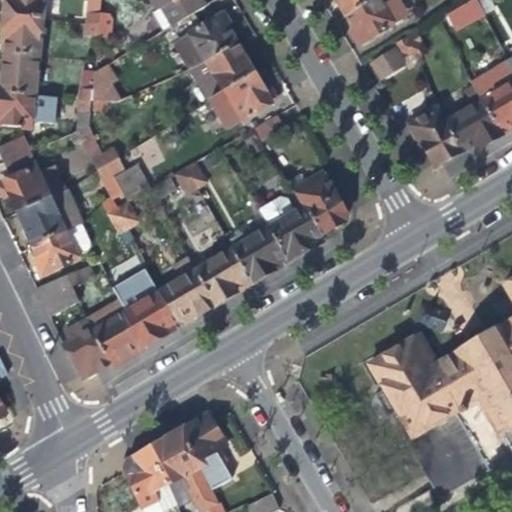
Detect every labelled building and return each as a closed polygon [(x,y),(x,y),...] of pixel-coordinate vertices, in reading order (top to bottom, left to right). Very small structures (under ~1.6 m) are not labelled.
[(41,18),(42,0),(3,0),(2,15),(41,18)] [(159,31),(161,30),(192,12),(202,7),(197,0),(150,0),(156,10),(149,14),(159,31)] [(333,0),(336,4),(343,16),(371,0),(333,0)] [(396,6),(392,0),(371,0),(343,16),(351,30),(359,44),(391,25),(384,12),(396,6)] [(464,17),(474,10),(468,0),(466,0),(457,6),(464,17)] [(483,0),(468,0),(474,10),(485,3),(483,0)] [(403,18),(396,6),(384,12),(391,25),(403,18)] [(88,9),(86,20),(97,21),(98,10),(88,9)] [(178,50),(189,69),(234,43),(228,32),(218,16),(200,26),(192,12),(161,30),(174,52),(178,50)] [(37,56),(41,18),(2,15),(0,31),(0,33),(0,43),(3,44),(2,53),(37,56)] [(85,31),(95,32),(97,21),(86,20),(85,31)] [(107,23),(97,21),(95,32),(106,33),(107,23)] [(402,39),(409,50),(418,44),(412,33),(402,39)] [(211,101),(254,77),(245,61),(234,43),(189,69),(187,70),(206,104),(211,101)] [(415,60),(409,50),(399,55),(405,65),(415,60)] [(0,72),(0,73),(0,92),(33,96),(37,56),(2,53),(0,72)] [(104,63),(92,70),(90,83),(114,82),(104,63)] [(472,88),(480,102),(500,137),(511,129),(511,77),(506,68),(472,88)] [(261,90),(254,77),(211,101),(226,127),(238,120),(239,122),(270,104),(261,90)] [(79,86),(77,100),(88,101),(90,88),(79,86)] [(52,98),(33,96),(0,92),(0,125),(29,128),(30,121),(50,123),(52,98)] [(87,112),(88,101),(77,100),(76,111),(87,112)] [(480,102),(443,123),(460,152),(472,146),(479,149),(489,143),(500,137),(480,102)] [(450,159),(460,152),(443,123),(433,107),(405,123),(430,165),(438,166),(450,159)] [(283,111),(250,131),(256,140),(265,134),(268,137),(291,125),(283,111)] [(82,143),(96,171),(105,167),(100,156),(86,127),(65,135),(71,148),(82,143)] [(259,145),(256,140),(250,131),(241,136),(251,155),(262,149),(259,145)] [(0,145),(0,161),(0,162),(26,152),(19,137),(0,145)] [(0,183),(9,203),(14,214),(61,193),(47,162),(33,168),(26,152),(0,162),(8,178),(0,181),(0,183)] [(109,152),(100,156),(105,167),(114,162),(109,152)] [(131,152),(114,162),(105,167),(125,206),(151,191),(131,152)] [(193,165),(184,171),(189,180),(199,175),(193,165)] [(125,206),(105,167),(96,171),(111,200),(116,210),(125,206)] [(292,191),(303,208),(319,237),(334,228),(342,223),(344,214),(320,175),(292,191)] [(21,230),(29,248),(77,225),(63,192),(61,193),(14,214),(21,230)] [(316,238),(319,237),(303,208),(293,214),(284,200),(275,196),(253,210),(266,230),(282,258),(286,264),(305,253),(320,244),(316,238)] [(130,217),(125,206),(116,210),(121,221),(130,217)] [(107,215),(112,225),(121,221),(116,210),(107,215)] [(126,231),(121,221),(112,225),(117,235),(126,231)] [(88,249),(77,225),(29,248),(37,265),(41,276),(74,261),(72,256),(88,249)] [(272,264),(282,258),(266,230),(230,251),(250,286),(262,278),(275,271),(272,264)] [(230,251),(193,273),(214,307),(229,298),(250,286),(230,251)] [(199,316),(214,307),(193,273),(186,259),(170,267),(177,282),(157,295),(173,322),(179,319),(182,326),(199,316)] [(109,292),(113,302),(120,317),(157,295),(141,272),(109,292)] [(73,274),(63,278),(67,289),(77,285),(73,274)] [(74,304),(67,289),(63,278),(34,290),(47,318),(74,304)] [(404,442),(439,501),(489,471),(454,413),(471,402),(475,408),(480,404),(500,437),(502,436),(511,453),(511,279),(502,285),(511,301),(511,319),(488,334),(485,328),(473,336),(462,342),(465,348),(434,366),(431,361),(413,330),(397,340),(400,345),(367,364),(379,384),(373,388),(370,383),(364,385),(370,395),(369,402),(373,408),(378,416),(383,417),(390,428),(395,425),(392,420),(398,417),(404,427),(411,438),(405,442),(404,442)] [(168,325),(173,322),(157,295),(120,317),(139,351),(156,342),(171,332),(168,325)] [(113,302),(82,321),(105,364),(109,370),(125,360),(139,351),(120,317),(113,302)] [(94,371),(105,364),(82,321),(62,330),(68,342),(61,346),(80,379),(94,371)] [(223,446),(209,424),(204,415),(190,424),(176,432),(195,463),(207,489),(228,478),(212,452),(223,446)] [(179,478),(192,502),(209,493),(207,489),(195,463),(176,432),(162,440),(144,451),(165,486),(179,478)] [(165,511),(175,508),(165,486),(144,451),(134,457),(124,462),(122,472),(140,511),(165,511)] [(214,504),(209,493),(192,502),(196,511),(205,507),(214,504)] [(244,511),(268,511),(274,509),(267,495),(243,509),(244,511)]
